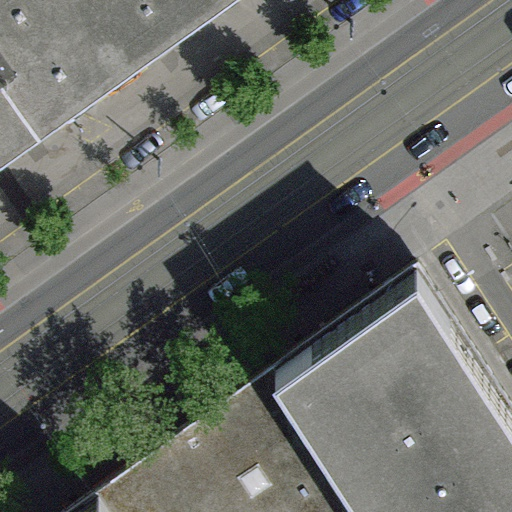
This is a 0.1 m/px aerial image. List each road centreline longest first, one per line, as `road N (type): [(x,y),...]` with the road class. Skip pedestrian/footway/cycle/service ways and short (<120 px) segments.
road 1 (secondary): [(469,0),(0,335)]
road 2 (secondary): [(0,455),(405,166)]
road 3 (residential): [(405,166),(511,323)]
road 4 (secondary): [(405,166),(511,90)]
